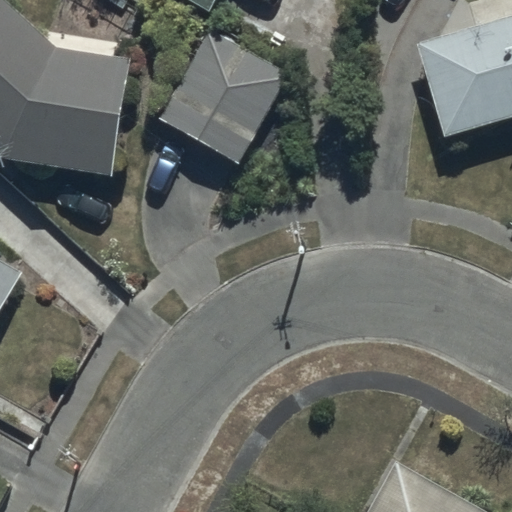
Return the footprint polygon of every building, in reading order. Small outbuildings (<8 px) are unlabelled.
[(0,0),(0,156),(6,162),(111,179),(129,60),(55,49),(0,0)] [(183,0),(208,14),(216,0),(183,0)] [(511,20),(413,47),(443,139),(511,119),(511,20)] [(207,31),(157,119),(245,171),(295,81),(207,31)] [(0,322),(27,276),(0,260),(0,322)] [(483,511),(394,462),(366,511),(483,511)]
